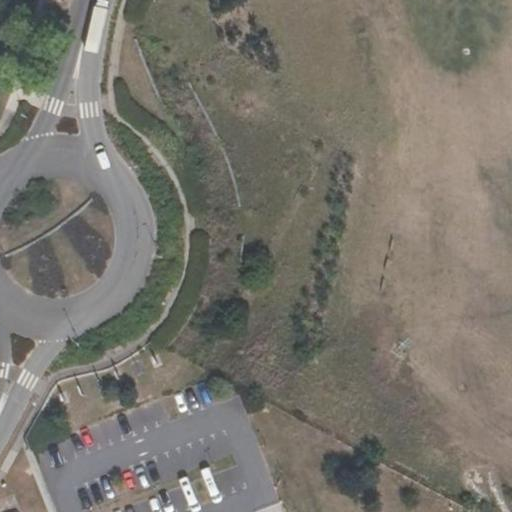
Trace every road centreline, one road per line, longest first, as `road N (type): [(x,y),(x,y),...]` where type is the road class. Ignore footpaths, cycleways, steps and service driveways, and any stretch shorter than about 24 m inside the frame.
road 1 (unclassified): [(93,8),(22,164)]
road 2 (unclassified): [(104,176),(89,111),(93,8)]
road 3 (unclassified): [(89,310),(126,273),(133,248),(122,196),(104,176)]
road 4 (unclassified): [(0,431),(54,343),(89,310)]
